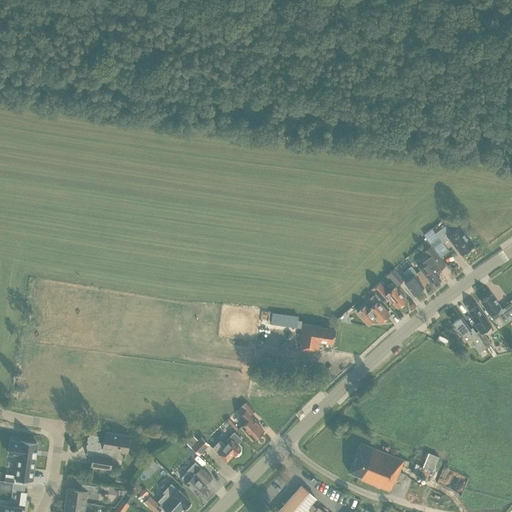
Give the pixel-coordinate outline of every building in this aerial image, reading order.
[(506,136),(490,134),(489,144),(504,147),(506,136)] [(435,230),(443,240),(449,235),(461,251),(473,241),(460,224),(452,230),(446,222),(435,230)] [(423,251),(428,257),(418,264),(430,279),(439,273),(434,265),(442,259),(432,244),(423,251)] [(414,275),(416,273),(417,273),(411,266),(403,271),(409,279),(404,282),(413,294),(423,286),(414,275)] [(403,279),(393,268),(387,273),(397,285),(403,279)] [(384,302),(389,298),(397,307),(406,299),(391,282),(384,287),(379,281),(371,287),(384,302)] [(481,301),(490,315),(493,318),(499,314),(505,322),(511,317),(511,305),(510,303),(502,309),(501,307),(491,294),(486,297),(485,297),(483,299),(482,300),(481,301)] [(365,304),(356,312),(368,325),(376,317),(380,322),(390,314),(378,300),(373,295),(369,298),(373,304),(369,308),(365,304)] [(482,340),(486,346),(490,342),(482,331),(491,325),(485,317),(476,305),(468,310),(477,322),(476,323),(480,329),(476,332),(482,340)] [(296,325),(298,316),(280,312),(278,321),(296,325)] [(481,341),(482,340),(476,332),(472,327),(470,328),(461,316),(452,323),(461,336),(465,333),(470,339),(469,340),(473,346),(474,346),(478,351),(485,346),(481,341)] [(333,343),(335,329),(321,327),(321,326),(302,323),(299,343),(301,343),(300,350),(317,353),(319,341),(333,343)] [(448,339),(438,334),(436,340),(445,344),(448,339)] [(252,438),(262,429),(254,420),(255,419),(251,415),(250,415),(246,411),(242,415),(245,420),(240,424),(252,438)] [(126,452),(129,435),(106,431),(104,442),(97,441),(98,435),(89,434),(86,453),(93,454),(91,466),(109,469),(112,449),(126,452)] [(238,455),(241,452),(241,450),(240,449),(241,448),(236,444),(241,439),(234,431),(227,439),(229,441),(225,446),(219,440),(212,448),(217,453),(226,461),(233,453),(235,455),(235,454),(236,455),(238,455)] [(198,439),(193,435),(186,443),(188,444),(184,448),(192,456),(196,452),(199,455),(209,444),(201,436),(198,439)] [(32,478),(37,443),(20,441),(20,442),(10,441),(8,454),(18,455),(15,476),(32,478)] [(362,477),(361,479),(389,490),(393,482),(394,483),(395,480),(401,482),(404,473),(399,471),(404,459),(360,442),(348,472),(362,477)] [(428,452),(422,467),(433,471),(439,456),(428,452)] [(152,458),(149,462),(155,467),(158,463),(152,458)] [(184,483),(198,496),(207,487),(205,485),(211,477),(195,462),(187,470),(188,471),(181,478),(186,482),(184,483)] [(440,468),(436,483),(460,490),(464,475),(440,468)] [(25,483),(13,481),(12,488),(24,490),(25,483)] [(67,488),(65,500),(85,503),(87,493),(94,494),(96,485),(81,483),(80,490),(67,488)] [(162,505),(169,511),(177,511),(182,507),(183,508),(187,508),(191,504),(190,501),(177,489),(171,483),(163,492),(164,493),(158,500),(163,505),(162,505)] [(323,511),(318,507),(317,509),(310,503),(315,498),(301,485),(277,511),(323,511)] [(155,511),(158,511),(162,508),(149,496),(144,501),(155,511)] [(123,511),(130,503),(122,498),(111,511),(123,511)] [(65,511),(84,511),(85,503),(65,500),(64,511),(65,511)]
